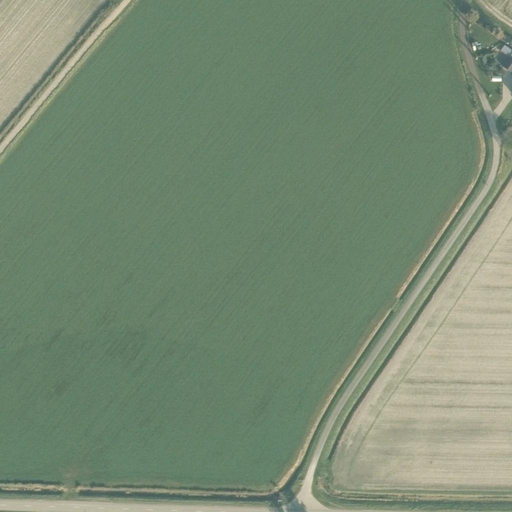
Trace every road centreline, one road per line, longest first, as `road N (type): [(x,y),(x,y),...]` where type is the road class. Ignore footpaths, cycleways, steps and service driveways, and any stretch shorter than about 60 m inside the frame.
road 1 (unclassified): [(304,511),(325,434),(493,174),(496,136),(466,53),(463,0)]
road 2 (secondary): [(209,511),(0,505)]
road 3 (unclassified): [(0,155),(129,0)]
